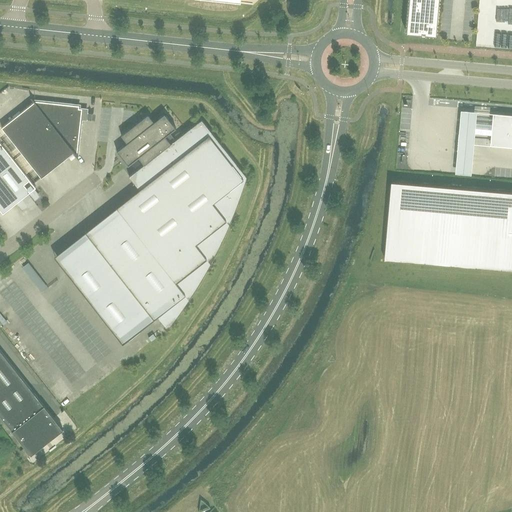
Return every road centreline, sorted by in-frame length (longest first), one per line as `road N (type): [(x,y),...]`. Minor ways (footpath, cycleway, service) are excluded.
road 1 (primary): [(87,511),(206,405),(278,311),(309,246),(341,92)]
road 2 (tertiary): [(316,60),(0,26)]
road 3 (unclassified): [(372,73),(511,85)]
road 4 (unclassified): [(511,69),(373,59)]
road 5 (unclassified): [(0,255),(96,178)]
